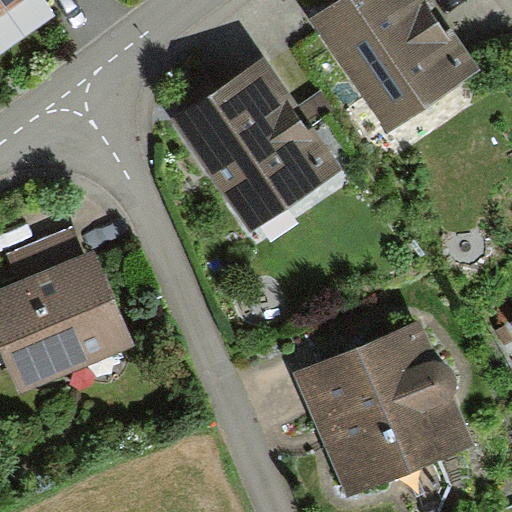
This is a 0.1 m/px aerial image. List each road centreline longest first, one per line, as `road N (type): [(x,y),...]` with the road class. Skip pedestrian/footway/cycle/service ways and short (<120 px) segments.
road 1 (residential): [(72,92),(143,190),(280,511)]
road 2 (residential): [(190,0),(72,92)]
